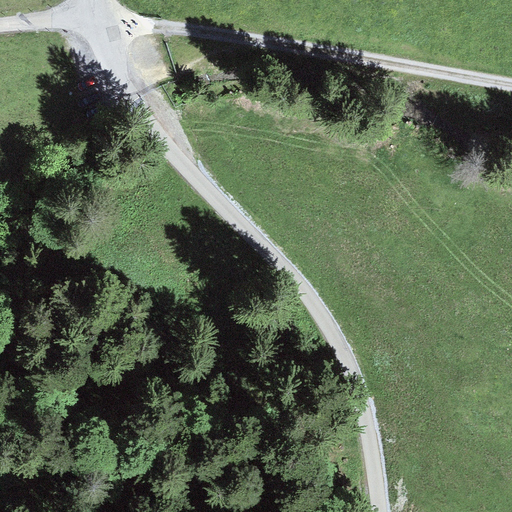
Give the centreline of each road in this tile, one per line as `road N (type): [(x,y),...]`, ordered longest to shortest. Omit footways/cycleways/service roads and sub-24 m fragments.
road 1 (unclassified): [(381,511),(367,424),(330,329),(140,111),(95,15)]
road 2 (track): [(511,84),(95,15)]
